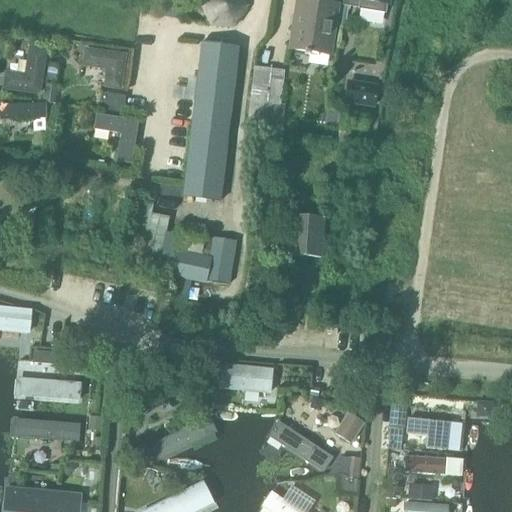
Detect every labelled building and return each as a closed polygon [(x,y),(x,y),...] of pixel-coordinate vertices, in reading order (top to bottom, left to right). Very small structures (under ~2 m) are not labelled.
[(203,0),(200,6),(209,27),(234,29),(247,7),(243,0),(203,0)] [(342,0),(342,6),(386,14),(388,0),(342,0)] [(330,56),(338,5),(317,2),(317,3),(300,1),(296,28),(292,27),(289,50),(305,52),(304,55),(309,55),(310,53),(330,56)] [(239,48),(200,43),(181,198),(220,203),(239,48)] [(284,72),(254,68),(248,122),(275,125),(274,138),(281,139),(285,104),(280,104),(284,72)] [(409,79),(385,76),(381,99),(406,103),(409,79)] [(347,82),(344,104),(375,109),(379,87),(347,82)] [(370,117),(343,111),(339,132),(365,138),(370,117)] [(321,258),(324,219),(291,216),(288,257),(321,258)] [(201,254),(205,233),(177,228),(173,249),(201,254)] [(210,238),(207,260),(204,282),(228,286),(235,242),(210,238)] [(201,283),(207,260),(176,253),(170,277),(201,283)] [(0,331),(29,334),(31,311),(0,307),(0,331)] [(321,314),(316,336),(335,340),(340,318),(321,314)] [(58,354),(33,352),(32,364),(57,366),(58,354)] [(270,395),(272,370),(221,365),(219,390),(270,395)] [(80,386),(15,381),(13,400),(79,404),(80,386)] [(144,414),(148,408),(145,395),(132,398),(136,416),(144,414)] [(321,404),(320,400),(316,399),(312,401),(311,405),(313,408),(317,410),(320,408),(321,404)] [(388,429),(403,431),(405,406),(390,404),(388,429)] [(102,433),(103,418),(88,417),(87,432),(102,433)] [(81,424),(10,418),(9,441),(79,446),(81,424)] [(209,418),(148,449),(156,468),(218,436),(209,418)] [(332,461),(276,424),(265,441),(322,478),(332,461)] [(101,452),(102,439),(93,439),(92,451),(101,452)] [(348,459),(347,478),(351,480),(356,482),(358,482),(360,460),(348,459)] [(73,472),(74,464),(61,463),(61,476),(68,476),(73,472)] [(59,474),(60,465),(51,465),(50,474),(59,474)] [(336,493),(336,496),(355,497),(356,482),(351,480),(348,479),(347,478),(345,477),(342,475),(341,475),(337,476),(336,493)] [(80,511),(82,497),(3,491),(1,511),(80,511)] [(201,491),(158,511),(200,511),(210,507),(201,491)] [(295,511),(270,494),(259,510),(262,511),(295,511)] [(397,509),(397,500),(386,499),(386,508),(397,509)] [(447,511),(448,505),(404,501),(403,511),(447,511)]
